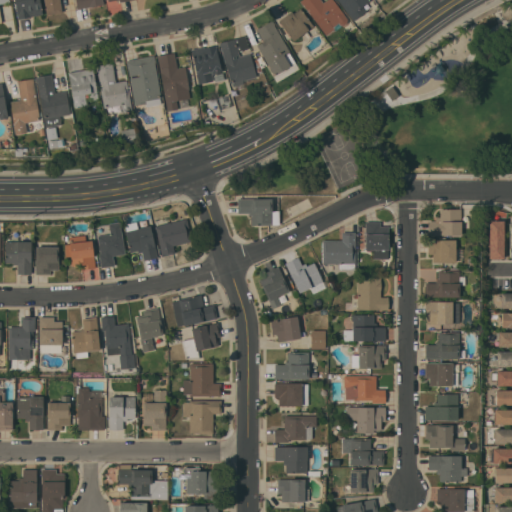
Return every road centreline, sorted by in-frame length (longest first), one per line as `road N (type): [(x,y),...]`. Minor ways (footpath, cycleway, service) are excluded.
road 1 (residential): [(511,189),(384,195),(231,264),(152,286),(0,297)]
road 2 (tertiary): [(0,195),(133,186),(230,155),(313,106),(456,0)]
road 3 (residential): [(197,169),(248,310),(251,511)]
road 4 (residential): [(412,488),(410,190)]
road 5 (residential): [(250,0),(207,17),(0,54)]
road 6 (residential): [(252,454),(0,454)]
